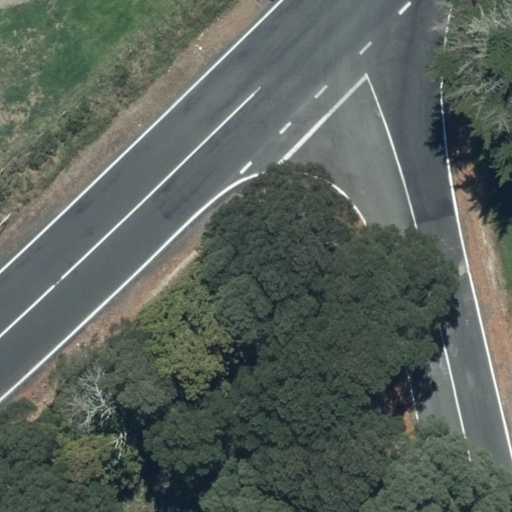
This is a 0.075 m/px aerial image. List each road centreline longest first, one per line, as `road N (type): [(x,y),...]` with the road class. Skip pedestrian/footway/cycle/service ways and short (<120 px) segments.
road 1 (unclassified): [(480,511),(349,5)]
road 2 (unclassified): [(349,5),(0,336)]
